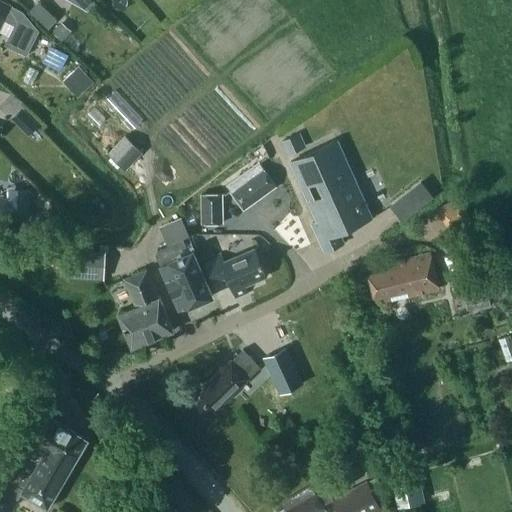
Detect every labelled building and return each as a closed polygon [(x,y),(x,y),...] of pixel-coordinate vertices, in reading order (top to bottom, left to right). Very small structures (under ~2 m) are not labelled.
[(0,0),(0,25),(3,20),(13,25),(4,45),(26,56),(38,31),(21,11),(0,0)] [(63,41),(72,31),(62,22),(53,32),(63,41)] [(70,53),(53,43),(44,60),(61,69),(70,53)] [(79,65),(63,81),(78,97),(94,81),(79,65)] [(39,124),(22,107),(12,118),(29,135),(39,124)] [(305,148),(300,135),(283,143),(289,156),(305,148)] [(122,166),(139,148),(125,136),(109,153),(122,166)] [(372,217),(338,142),(291,163),(318,222),(313,224),(325,252),(344,243),(339,232),(372,217)] [(277,186),(261,164),(229,186),(245,208),(277,186)] [(426,179),(394,201),(404,217),(437,195),(426,179)] [(7,198),(0,198),(0,218),(27,219),(27,189),(7,188),(7,198)] [(202,194),(202,223),(222,223),(222,194),(202,194)] [(463,194),(441,206),(453,227),(474,216),(463,194)] [(171,243),(194,233),(185,213),(163,223),(171,243)] [(214,297),(188,236),(158,249),(156,254),(180,311),(214,297)] [(200,252),(203,260),(216,255),(212,247),(200,252)] [(68,278),(104,280),(106,250),(69,249),(68,278)] [(269,278),(256,249),(227,261),(224,254),(205,262),(214,283),(227,277),(237,300),(251,294),(248,287),(269,278)] [(440,289),(431,254),(389,265),(391,271),(370,276),(376,299),(384,297),(386,303),(440,289)] [(159,298),(148,270),(127,279),(138,306),(119,314),(132,348),(175,330),(161,297),(159,298)] [(508,286),(504,270),(453,281),(456,298),(508,286)] [(285,347),(263,357),(264,358),(280,393),(284,391),(295,386),(302,383),(285,347)] [(224,402),(249,379),(249,378),(260,367),(244,350),(232,361),(232,360),(203,387),(204,389),(193,400),(196,403),(197,404),(197,407),(200,411),(203,411),(207,415),(222,401),(224,402)] [(49,507),(88,440),(45,414),(30,439),(20,433),(4,460),(15,467),(2,489),(19,499),(23,493),(49,507)] [(394,479),(414,474),(410,455),(389,460),(394,479)] [(324,485),(315,490),(314,488),(283,505),(286,511),(283,511),(327,511),(321,500),(354,482),(344,463),(320,477),(324,485)] [(400,507),(421,502),(417,488),(414,474),(394,479),(397,493),(400,507)] [(376,511),(383,509),(369,483),(333,501),(338,511),(376,511)]
